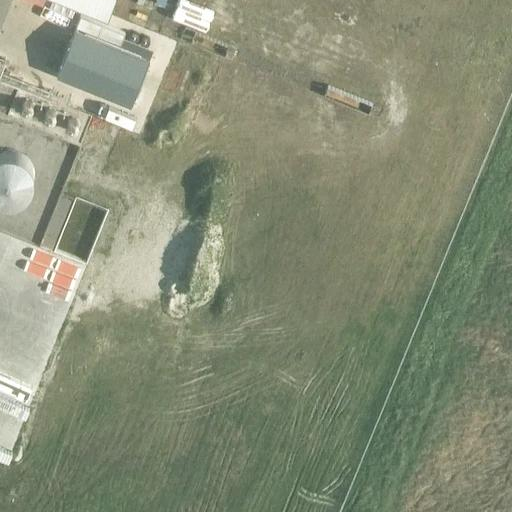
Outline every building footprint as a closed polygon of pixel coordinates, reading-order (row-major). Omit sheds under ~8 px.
[(111,4),(112,0),(62,0),(106,17),(111,4)] [(81,16),(77,26),(122,44),(126,33),(81,16)] [(76,27),(58,74),(132,104),(151,57),(76,27)] [(33,103),(30,101),(27,101),(24,102),(22,105),(22,108),(24,111),(26,113),(29,113),(32,111),(34,109),(34,106),(33,103)] [(55,111),(53,109),(50,110),(47,111),(45,113),(45,116),(46,119),(48,121),(51,122),(54,121),(56,119),(57,116),(57,113),(55,111)] [(77,120),(75,119),(72,119),(69,120),(68,123),(67,125),(68,128),(70,130),(72,131),(75,131),(78,130),(79,128),(80,125),(79,122),(77,120)] [(18,152),(13,151),(8,151),(3,152),(0,152),(0,198),(2,199),(7,201),(12,201),(17,200),(22,198),(27,195),(30,191),(33,186),(35,181),(35,176),(35,171),(33,166),(31,161),(27,157),(23,154),(18,152)]
